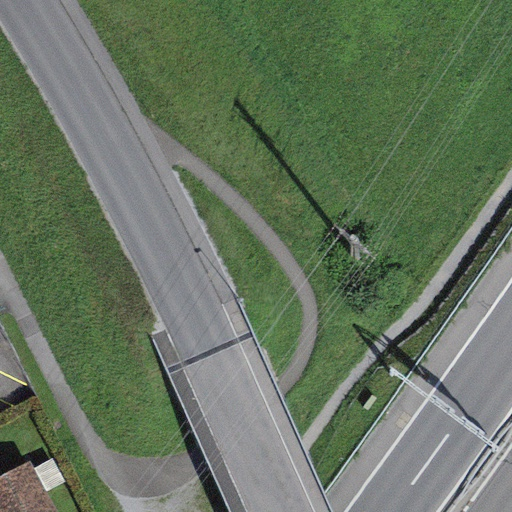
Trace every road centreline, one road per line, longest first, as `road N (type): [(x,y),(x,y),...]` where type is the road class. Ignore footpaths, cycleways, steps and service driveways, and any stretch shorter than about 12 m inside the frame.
road 1 (unclassified): [(45,0),(126,145),(281,511)]
road 2 (trunk): [(511,343),(389,511)]
